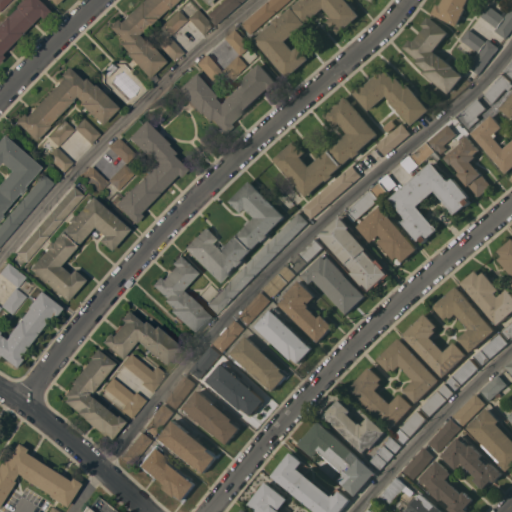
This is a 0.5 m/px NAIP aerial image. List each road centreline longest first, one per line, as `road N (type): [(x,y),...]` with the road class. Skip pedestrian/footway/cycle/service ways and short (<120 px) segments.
road 1 (residential): [(20,403),(184,212),(407,0)]
road 2 (residential): [(511,205),(393,307),(207,511)]
road 3 (residential): [(147,511),(0,391)]
road 4 (residential): [(102,0),(0,102)]
